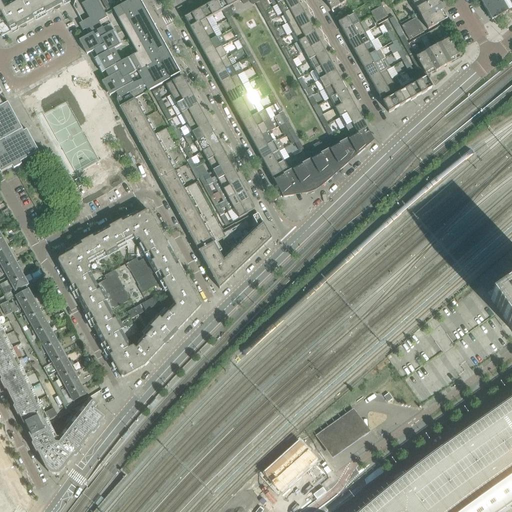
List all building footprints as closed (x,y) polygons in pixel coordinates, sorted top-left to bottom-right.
[(25,24),(40,16),(30,0),(24,0),(21,2),(19,0),(17,0),(7,5),(9,8),(5,10),(0,13),(2,18),(5,23),(8,28),(10,33),(20,27),(21,29),(23,29),(26,28),(26,26),(25,24)] [(59,6),(66,2),(68,1),(68,0),(30,0),(40,16),(54,9),(55,10),(56,11),(60,9),(60,7),(59,6)] [(120,108),(134,100),(148,92),(180,74),(153,24),(150,26),(148,22),(151,21),(139,0),(131,0),(119,7),(145,54),(131,62),(129,59),(121,63),(114,50),(122,46),(115,33),(107,37),(100,24),(107,20),(96,0),(89,0),(81,4),(89,19),(82,23),(79,24),(82,31),(86,30),(89,36),(79,41),(87,56),(90,53),(99,70),(105,81),(102,83),(109,97),(116,93),(121,90),(123,93),(118,97),(117,97),(116,101),(120,108)] [(239,2),(240,1),(239,0),(217,0),(215,1),(221,12),(222,11),(225,18),(234,13),(230,7),(239,2)] [(299,5),(295,0),(285,0),(277,5),(283,14),(299,5)] [(324,0),(331,11),(350,0),(324,0)] [(442,11),(436,0),(410,0),(428,31),(440,23),(444,21),(439,12),(442,11)] [(511,0),(479,0),(480,1),(490,18),(491,21),(500,16),(508,12),(509,13),(510,14),(511,13),(511,12),(511,0)] [(221,12),(215,1),(199,10),(205,20),(211,17),(221,12)] [(304,14),(301,9),(299,5),(283,14),(288,24),(304,14)] [(205,20),(199,10),(184,18),(190,29),(205,20)] [(309,24),(306,19),(304,14),(288,24),(293,33),(309,24)] [(343,18),(341,14),(334,17),(337,22),(343,18)] [(359,24),(354,14),(338,23),(343,33),(359,24)] [(211,29),(216,26),(211,17),(205,20),(190,29),(194,38),(211,29)] [(349,43),(365,34),(369,31),(364,22),(359,24),(343,33),(349,43)] [(314,33),(311,28),(309,24),(293,33),(298,43),(314,33)] [(216,38),(222,34),(218,26),(212,31),(211,29),(194,38),(200,47),(216,38)] [(10,33),(8,28),(0,31),(0,35),(1,38),(10,33)] [(320,43),(317,37),(314,33),(298,43),(303,52),(320,43)] [(370,43),(365,34),(349,43),(354,52),(370,43)] [(221,48),(216,38),(200,47),(205,57),(221,48)] [(449,61),(458,56),(449,39),(416,58),(425,75),(434,69),(435,72),(451,64),(449,61)] [(325,52),(322,47),(320,43),(303,52),(309,62),(325,52)] [(375,53),(370,43),(354,52),(359,62),(375,53)] [(401,50),(398,44),(393,46),(388,48),(392,55),(397,53),(401,50)] [(226,57),(221,48),(205,57),(210,66),(226,57)] [(330,62),(327,57),(325,52),(309,62),(314,71),(330,62)] [(381,62),(375,53),(359,62),(364,71),(381,62)] [(231,66),(236,64),(232,56),(227,59),(226,57),(210,66),(215,75),(231,66)] [(335,71),(332,66),(330,62),(314,71),(311,73),(310,75),(314,82),(315,82),(319,80),(335,71)] [(386,71),(381,62),(364,71),(370,81),(386,71)] [(237,76),(231,66),(215,75),(220,85),(237,76)] [(340,81),(338,76),(335,71),(319,80),(324,90),(340,81)] [(391,81),(386,71),(370,81),(375,90),(391,81)] [(242,86),(237,76),(220,85),(226,94),(242,86)] [(187,86),(184,81),(182,77),(165,86),(171,96),(187,86)] [(267,84),(264,78),(256,82),(259,89),(263,87),(267,84)] [(432,89),(426,78),(415,84),(421,95),(432,89)] [(346,90),(343,85),(340,81),(324,90),(329,99),(346,90)] [(397,91),(391,81),(375,90),(380,100),(397,91)] [(421,95),(415,84),(404,90),(410,101),(421,95)] [(192,96),(189,90),(187,86),(171,96),(176,105),(192,96)] [(247,95),(242,86),(226,94),(231,104),(247,95)] [(0,172),(0,174),(12,167),(13,169),(21,165),(20,163),(39,153),(26,130),(23,132),(7,103),(2,106),(0,101),(0,94),(2,93),(0,89),(0,172)] [(351,100),(348,94),(346,90),(329,99),(335,109),(351,100)] [(410,101),(404,90),(393,96),(399,107),(410,101)] [(252,105),(247,95),(231,104),(236,114),(252,105)] [(197,105),(195,100),(192,96),(176,105),(181,114),(197,105)] [(399,107),(393,96),(382,103),(388,113),(399,107)] [(134,100),(120,108),(119,108),(124,117),(125,118),(129,127),(144,118),(134,100)] [(356,109),(353,104),(351,100),(335,109),(340,118),(356,109)] [(203,115),(200,109),(197,105),(181,114),(186,124),(203,115)] [(258,114),(252,105),(236,114),(241,123),(258,114)] [(361,119),(358,113),(356,109),(340,118),(345,128),(361,119)] [(263,124),(268,121),(263,111),(258,114),(241,123),(246,132),(263,124)] [(208,124),(205,119),(203,115),(186,124),(192,133),(208,124)] [(154,135),(145,119),(144,118),(129,127),(134,135),(134,136),(135,136),(139,144),(154,135)] [(366,128),(364,123),(361,119),(345,128),(350,137),(366,128)] [(213,134),(210,128),(208,124),(192,133),(197,143),(213,134)] [(268,133),(263,124),(246,132),(252,142),(268,133)] [(357,156),(374,142),(366,128),(350,137),(348,139),(357,156)] [(144,153),(171,139),(166,129),(154,135),(139,144),(144,153)] [(273,143),(268,133),(252,142),(257,151),(273,143)] [(218,143),(215,138),(213,134),(197,143),(202,152),(218,143)] [(149,162),(164,154),(176,147),(171,139),(144,153),(144,154),(149,162)] [(348,139),(330,148),(329,149),(341,171),(357,156),(348,139)] [(278,152),(284,149),(278,140),(273,143),(257,151),(262,161),(278,152)] [(341,171),(329,149),(330,148),(326,141),(320,144),(319,143),(311,147),(316,156),(310,160),(324,185),(341,171)] [(224,153),(221,147),(218,143),(202,152),(207,162),(224,153)] [(284,161),(278,152),(262,161),(267,170),(284,161)] [(229,162),(226,157),(224,153),(207,162),(212,171),(229,162)] [(174,172),(164,154),(149,162),(154,171),(153,171),(154,172),(159,180),(174,172)] [(324,185),(310,160),(291,170),(300,185),(303,183),(305,195),(306,195),(315,191),(321,187),(324,185)] [(289,171),(284,161),(267,170),(272,180),(289,171)] [(234,172),(231,166),(229,162),(212,171),(218,181),(234,172)] [(300,185),(291,170),(289,171),(272,180),(283,198),(305,195),(303,183),(300,185)] [(184,189),(174,172),(159,180),(164,189),(164,190),(168,197),(184,189)] [(239,181),(236,176),(234,172),(218,181),(223,190),(239,181)] [(244,191),(241,185),(239,181),(223,190),(228,200),(244,191)] [(210,209),(195,182),(184,189),(168,197),(174,207),(173,207),(174,208),(183,224),(210,209)] [(250,200),(247,195),(244,191),(228,200),(234,210),(250,200)] [(255,210),(250,200),(234,210),(239,219),(255,210)] [(224,234),(212,212),(210,209),(183,224),(198,252),(213,243),(221,239),(224,243),(233,239),(232,237),(249,227),(246,221),(224,234)] [(166,243),(159,230),(149,212),(146,211),(132,220),(130,216),(115,224),(126,244),(135,239),(136,242),(139,240),(139,241),(142,245),(146,253),(166,243)] [(219,290),(265,246),(271,240),(258,215),(252,218),(258,229),(224,262),(213,243),(198,252),(219,290)] [(126,244),(115,224),(86,240),(96,260),(106,255),(107,258),(118,251),(117,249),(126,244)] [(90,267),(88,265),(96,260),(86,240),(72,248),(73,251),(59,260),(58,262),(74,293),(94,282),(90,274),(87,268),(90,267)] [(184,271),(181,266),(178,261),(176,262),(171,253),(173,251),(168,241),(166,243),(146,253),(148,257),(138,263),(137,259),(126,265),(130,272),(139,287),(138,287),(142,294),(163,283),(182,273),(182,272),(184,271)] [(0,261),(12,256),(8,249),(0,252),(0,261)] [(0,270),(0,272),(16,263),(12,256),(0,261),(0,265),(1,267),(0,267),(0,270)] [(20,271),(16,263),(0,272),(2,275),(4,274),(7,278),(20,271)] [(9,287),(24,279),(20,271),(7,278),(9,282),(7,283),(9,286),(9,287)] [(131,301),(128,294),(127,293),(126,294),(118,279),(119,278),(115,271),(104,277),(106,280),(96,286),(94,282),(74,293),(73,294),(78,304),(80,303),(85,312),(83,313),(89,324),(91,323),(110,312),(131,301)] [(201,307),(190,286),(182,273),(163,283),(176,307),(170,314),(183,326),(201,307)] [(15,293),(26,287),(28,286),(24,279),(9,287),(9,286),(5,288),(2,290),(5,295),(4,295),(5,297),(7,300),(13,296),(11,292),(11,291),(10,290),(12,289),(15,293)] [(511,282),(489,299),(511,330),(511,282)] [(17,307),(33,298),(29,290),(15,298),(17,301),(15,303),(17,307)] [(24,313),(37,306),(33,298),(17,307),(20,311),(22,310),(24,313)] [(150,304),(148,301),(142,305),(146,312),(152,308),(150,304)] [(13,313),(7,302),(0,306),(5,316),(13,313)] [(26,321),(41,313),(37,306),(24,313),(26,316),(24,318),(26,321)] [(160,350),(183,326),(170,314),(167,311),(160,319),(157,317),(149,326),(151,328),(143,336),(146,339),(160,350)] [(144,367),(160,350),(146,339),(136,350),(133,347),(130,348),(121,331),(124,330),(117,318),(115,320),(110,312),(91,323),(121,378),(124,378),(144,367)] [(32,328),(45,320),(41,313),(26,321),(28,326),(30,325),(32,328)] [(34,336),(49,328),(45,320),(32,328),(34,331),(32,332),(30,329),(24,332),(28,339),(32,337),(34,336)] [(47,420),(40,406),(0,325),(0,378),(23,425),(25,424),(30,434),(28,435),(46,470),(48,473),(52,475),(56,475),(59,474),(62,472),(74,457),(72,455),(79,447),(81,448),(92,434),(90,433),(97,424),(99,426),(105,418),(94,410),(96,408),(97,407),(97,405),(96,403),(95,402),(93,402),(91,402),(90,404),(88,401),(59,438),(56,438),(48,421),(54,418),(53,417),(47,420)] [(40,342),(53,335),(49,328),(34,336),(32,337),(28,339),(32,347),(38,343),(37,340),(38,339),(40,342)] [(36,354),(58,343),(53,335),(40,342),(42,346),(40,347),(38,343),(32,347),(36,354)] [(49,358),(62,350),(58,343),(36,354),(40,362),(44,360),(41,355),(43,353),(44,355),(46,354),(49,358)] [(50,366),(66,358),(62,350),(49,358),(50,361),(48,362),(50,366)] [(56,373),(70,365),(66,358),(50,366),(48,367),(44,369),(46,374),(48,377),(56,373)] [(48,367),(44,360),(40,362),(44,369),(48,367)] [(58,381),(74,372),(70,365),(56,373),(58,376),(56,377),(58,381)] [(65,387),(78,380),(74,372),(58,381),(52,384),(56,392),(60,390),(60,388),(62,387),(61,385),(63,384),(65,387)] [(60,399),(82,387),(78,380),(65,387),(66,390),(62,393),(60,390),(56,392),(60,399)] [(72,402),(86,395),(82,387),(60,399),(67,412),(70,410),(68,404),(67,401),(71,399),(72,402)] [(388,403),(392,400),(388,394),(384,397),(388,403)] [(511,511),(511,404),(470,434),(459,442),(445,452),(410,478),(400,486),(389,495),(370,510),(367,511),(511,511)] [(370,433),(354,410),(316,437),(331,460),(370,433)] [(236,496),(222,511),(277,511),(283,506),(266,492),(252,509),(236,496)]
